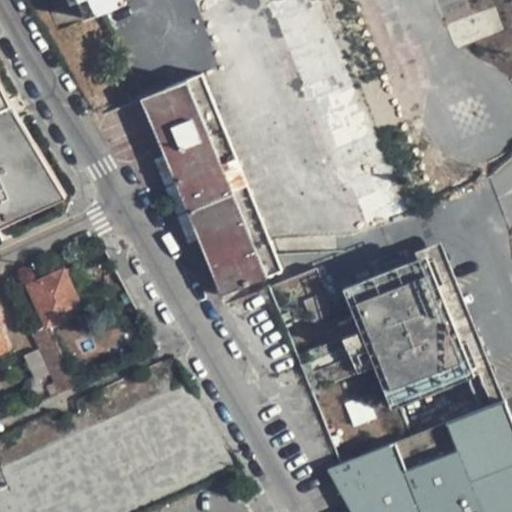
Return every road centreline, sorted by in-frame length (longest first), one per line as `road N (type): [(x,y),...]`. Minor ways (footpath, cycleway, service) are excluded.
road 1 (residential): [(127,203),(313,511)]
road 2 (residential): [(8,0),(127,203)]
road 3 (residential): [(0,433),(160,357)]
road 4 (residential): [(472,211),(339,268)]
road 5 (residential): [(0,264),(127,203)]
road 6 (residential): [(420,0),(465,116)]
